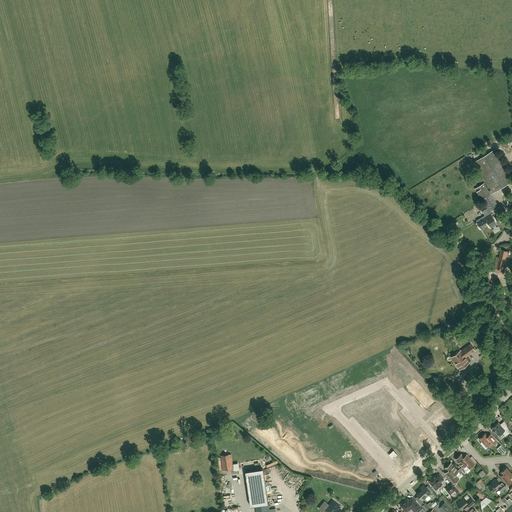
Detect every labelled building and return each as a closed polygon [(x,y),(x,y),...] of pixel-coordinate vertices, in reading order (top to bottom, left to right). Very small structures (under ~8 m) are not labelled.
[(481,229),(489,224),(491,223),(490,222),(492,221),(491,220),(494,218),(490,212),(498,206),(490,194),(511,180),(511,176),(495,149),(474,162),(491,189),(489,191),(484,183),(475,189),(487,208),(485,210),(488,215),(477,222),(481,229)] [(491,223),(489,224),(491,228),(500,222),(497,216),(494,218),(491,220),(492,221),(490,222),(491,223)] [(504,273),(509,251),(498,249),(493,271),(504,273)] [(484,251),(479,252),(483,264),(488,262),(484,251)] [(451,357),(459,369),(469,362),(465,357),(474,350),(470,344),(461,351),(460,350),(451,357)] [(386,359),(384,365),(387,366),(386,369),(392,371),(393,368),(396,369),(398,363),(401,354),(395,354),(394,358),(390,357),(389,360),(386,359)] [(394,372),(393,377),(399,380),(401,376),(403,377),(407,366),(403,365),(398,363),(396,369),(394,372)] [(361,372),(355,375),(356,376),(360,386),(361,386),(363,385),(364,385),(363,385),(367,383),(365,381),(365,379),(368,378),(364,370),(361,371),(361,372)] [(349,377),(345,379),(348,384),(351,383),(354,389),(357,388),(357,387),(359,386),(360,387),(360,386),(356,376),(349,379),(349,377)] [(413,381),(407,387),(412,392),(418,386),(413,381)] [(416,398),(423,392),(418,386),(412,392),(416,398)] [(423,392),(416,398),(421,403),(428,397),(423,392)] [(378,394),(373,399),(381,409),(389,401),(385,396),(382,398),(378,394)] [(296,405),(295,409),(304,409),(305,409),(306,410),(307,406),(308,406),(312,406),(312,399),(310,399),(311,398),(303,397),(303,398),(300,398),(300,405),(296,405)] [(421,403),(426,409),(433,402),(428,397),(421,403)] [(389,401),(381,409),(386,414),(385,414),(389,419),(395,413),(393,410),(392,411),(391,409),(394,406),(389,401)] [(362,408),(358,411),(361,414),(357,417),(361,422),(369,415),(362,408)] [(293,409),(293,413),(295,413),(295,420),(295,421),(300,421),(300,420),(307,421),(307,413),(306,413),(305,413),(305,409),(304,409),(295,409),(293,409)] [(369,415),(361,422),(365,426),(373,419),(369,415)] [(402,421),(399,418),(399,419),(396,415),(393,418),(387,423),(391,427),(392,429),(394,427),(397,430),(404,423),(402,421)] [(369,431),(370,430),(373,427),(375,430),(379,427),(373,419),(365,426),(369,431)] [(503,428),(500,425),(498,422),(492,427),(493,428),(492,429),(492,430),(493,431),(493,432),(494,432),(495,432),(496,432),(499,435),(502,432),(505,436),(510,432),(506,425),(503,428)] [(400,433),(398,435),(399,437),(403,440),(408,435),(412,432),(409,429),(406,426),(407,426),(404,423),(397,430),(400,433)] [(324,424),(317,434),(324,438),(328,441),(333,436),(329,434),(329,433),(328,432),(330,428),(324,424)] [(416,440),(424,449),(429,445),(427,443),(424,440),(427,438),(422,433),(420,435),(420,436),(416,440)] [(485,434),(479,439),(482,441),(480,443),(485,449),(489,445),(488,444),(490,443),(491,445),(493,443),(497,441),(492,435),(490,433),(487,436),(485,434)] [(424,449),(416,440),(411,444),(408,446),(413,451),(415,449),(419,453),(424,449)] [(352,461),(353,459),(358,464),(366,457),(361,452),(357,456),(353,453),(349,457),(352,461)] [(233,469),(231,454),(221,456),(223,470),(233,469)] [(464,468),(467,465),(469,468),(475,464),(467,454),(464,457),(461,454),(455,459),(464,468)] [(366,457),(358,464),(362,469),(361,470),(364,474),(369,470),(366,466),(371,462),(366,457)] [(459,479),(457,477),(455,474),(458,471),(451,463),(445,468),(448,471),(445,473),(454,483),(459,479)] [(501,472),(503,474),(500,476),(503,480),(507,484),(511,480),(511,479),(511,473),(506,467),(506,468),(505,467),(502,469),(503,470),(501,472)] [(263,468),(245,471),(250,506),(268,503),(263,468)] [(435,475),(432,478),(428,481),(435,490),(442,484),(440,482),(443,479),(439,474),(436,476),(435,475)] [(481,479),(476,483),(481,490),(487,485),(481,479)] [(501,491),(506,487),(502,482),(500,484),(496,479),(493,482),(488,487),(493,492),(498,487),(501,491)] [(456,489),(452,484),(445,489),(450,494),(456,489)] [(417,494),(422,500),(430,493),(424,485),(421,488),(422,490),(417,494)] [(466,501),(463,498),(457,504),(462,509),(464,507),(466,510),(474,503),(470,497),(466,501)] [(511,511),(511,506),(507,500),(504,497),(498,503),(500,506),(504,502),(508,507),(506,509),(508,511),(511,511)] [(406,511),(409,510),(409,511),(410,511),(411,511),(412,511),(413,510),(414,511),(420,508),(412,498),(409,500),(407,499),(400,505),(406,511)] [(341,511),(337,509),(339,507),(332,501),(324,510),(326,511),(341,511)] [(448,511),(450,510),(444,503),(441,506),(438,503),(433,507),(437,511),(438,511),(441,510),(442,511),(448,511)]
